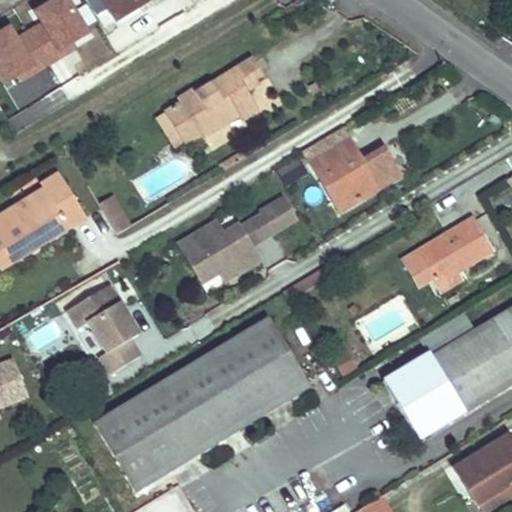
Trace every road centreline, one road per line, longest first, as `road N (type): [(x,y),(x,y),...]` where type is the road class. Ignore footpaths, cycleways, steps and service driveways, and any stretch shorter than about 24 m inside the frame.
road 1 (unknown): [(460,48),(316,124),(0,317)]
road 2 (residential): [(389,0),(511,84)]
